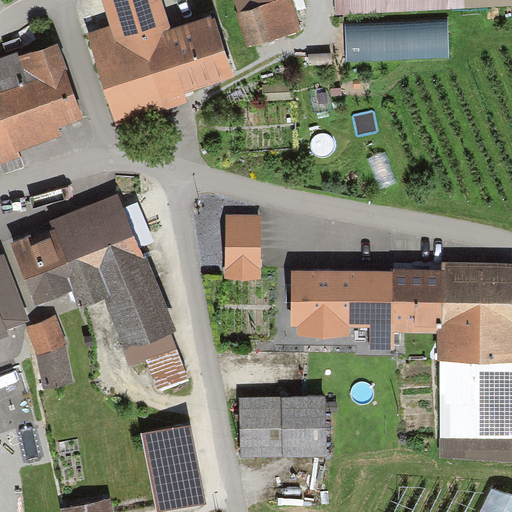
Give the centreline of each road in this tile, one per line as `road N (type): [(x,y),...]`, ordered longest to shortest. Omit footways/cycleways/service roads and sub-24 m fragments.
road 1 (unclassified): [(511,249),(164,172)]
road 2 (residential): [(164,172),(230,511)]
road 3 (residential): [(58,0),(108,154)]
